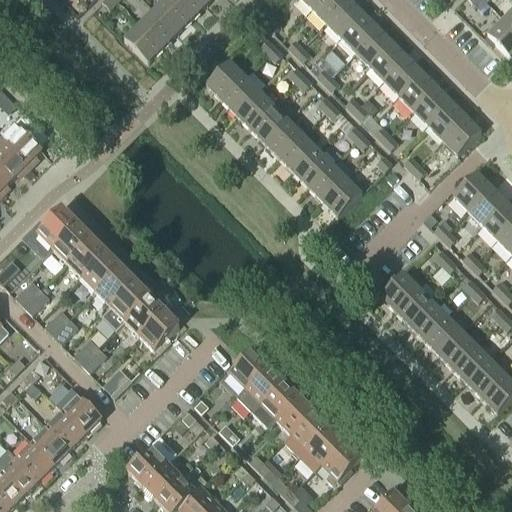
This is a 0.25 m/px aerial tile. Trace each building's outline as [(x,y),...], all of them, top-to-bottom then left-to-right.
[(110,13),(118,6),(111,0),(108,0),(103,6),(110,13)] [(178,38),(193,23),(169,0),(155,14),(178,38)] [(169,0),(193,23),(207,9),(198,0),(169,0)] [(198,0),(207,9),(215,0),(198,0)] [(299,0),(313,14),(326,0),(299,0)] [(328,28),(351,5),(346,0),(326,0),(313,14),(328,28)] [(479,0),(467,0),(466,2),(473,9),(481,2),(479,0)] [(343,43),(366,20),(351,5),(328,28),(343,43)] [(163,52),(178,38),(155,14),(140,29),(163,52)] [(357,58),(380,34),(366,20),(343,43),(357,58)] [(267,31),(275,38),(282,31),(274,24),(267,31)] [(511,33),(504,25),(488,41),(511,65),(511,63),(511,33)] [(149,67),(163,52),(140,29),(125,43),(149,67)] [(372,72),(395,49),(380,34),(357,58),(372,72)] [(269,60),(276,52),(269,45),(262,52),(269,60)] [(296,60),(304,53),(296,45),(289,53),(296,60)] [(386,87),(410,63),(395,49),(372,72),(386,87)] [(276,52),(269,60),(277,67),(284,59),(276,52)] [(304,53),(296,60),(304,68),(311,60),(304,53)] [(401,101),(424,78),(410,63),(386,87),(401,101)] [(223,105),(246,81),(231,67),(208,90),(223,105)] [(296,89),(304,81),(297,73),(288,81),(296,89)] [(325,89),(333,81),(325,74),(318,82),(325,89)] [(416,116),(439,93),(424,78),(401,101),(416,116)] [(237,119),(261,96),(246,81),(223,105),(237,119)] [(304,81),(296,89),(304,97),(312,89),(304,81)] [(333,81),(325,89),(333,97),(340,89),(333,81)] [(430,131),(454,107),(439,93),(416,116),(430,131)] [(252,134),(275,111),(261,96),(237,119),(252,134)] [(325,118),(333,109),(326,101),(317,111),(325,118)] [(354,118),(362,110),(354,103),(347,110),(354,118)] [(445,145),(468,122),(454,107),(430,131),(445,145)] [(333,109),(325,118),(332,126),(341,117),(333,109)] [(362,110),(354,118),(362,125),(369,118),(362,110)] [(267,149),(290,125),(275,111),(252,134),(267,149)] [(468,122),(445,145),(460,160),(483,136),(468,122)] [(281,163),(305,140),(290,125),(267,149),(281,163)] [(0,142),(31,173),(37,167),(34,164),(42,155),(14,128),(0,142)] [(354,148),(363,140),(355,132),(347,140),(354,148)] [(384,147),(391,140),(384,132),(376,140),(384,147)] [(296,178),(319,155),(305,140),(281,163),(296,178)] [(363,140),(354,148),(362,156),(370,148),(363,140)] [(391,140),(384,147),(391,155),(399,147),(391,140)] [(25,179),(31,173),(0,142),(0,170),(13,184),(22,176),(25,179)] [(311,193),(334,169),(319,155),(296,178),(311,193)] [(378,168),(386,176),(393,168),(386,161),(378,168)] [(413,176),(420,168),(412,161),(405,168),(413,176)] [(420,168),(413,176),(420,183),(427,176),(420,168)] [(325,207),(349,184),(334,169),(311,193),(325,207)] [(5,193),(13,184),(0,170),(0,200),(2,202),(8,196),(5,193)] [(469,215),(493,192),(478,177),(454,201),(469,215)] [(349,184),(325,207),(340,222),(363,199),(349,184)] [(484,230),(507,206),(493,192),(469,215),(484,230)] [(498,245),(511,230),(511,211),(507,206),(484,230),(498,245)] [(53,254),(78,230),(63,215),(39,239),(53,254)] [(442,242),(449,235),(442,228),(435,235),(442,242)] [(68,269),(92,244),(78,230),(53,254),(68,269)] [(511,258),(511,230),(498,245),(511,258)] [(449,235),(442,242),(449,250),(457,242),(449,235)] [(82,283),(107,259),(92,244),(68,269),(82,283)] [(470,271),(478,263),(469,254),(461,262),(470,271)] [(444,270),(451,263),(444,255),(436,263),(444,270)] [(97,298),(121,273),(107,259),(82,283),(97,298)] [(451,263),(444,270),(451,278),(459,270),(451,263)] [(478,263),(470,271),(479,280),(487,272),(478,263)] [(20,273),(12,265),(0,277),(0,286),(3,290),(20,273)] [(111,313),(136,288),(121,273),(97,298),(111,312),(111,313)] [(397,316),(420,293),(405,278),(382,301),(397,316)] [(470,301),(479,293),(471,285),(463,293),(470,301)] [(25,311),(41,295),(34,287),(17,304),(25,311)] [(501,302),(509,294),(501,287),(494,294),(501,302)] [(126,327),(150,303),(136,288),(111,313),(111,312),(102,320),(116,335),(125,326),(126,327)] [(411,331),(434,308),(420,293),(397,316),(411,331)] [(469,299),(463,293),(457,299),(463,305),(469,299)] [(479,293),(470,301),(478,309),(486,300),(479,293)] [(511,297),(509,294),(501,302),(509,309),(511,305),(511,297)] [(41,295),(25,311),(32,319),(49,302),(41,295)] [(140,342),(165,317),(150,303),(126,327),(140,342)] [(426,345),(449,322),(434,308),(411,331),(426,345)] [(499,330),(507,322),(499,314),(491,322),(499,330)] [(53,341),(71,324),(62,315),(45,332),(53,341)] [(165,317),(140,342),(155,356),(180,332),(165,317)] [(440,360),(464,337),(449,322),(426,345),(440,360)] [(511,326),(507,322),(499,330),(507,338),(511,332),(511,326)] [(71,324),(53,341),(61,349),(78,332),(71,324)] [(0,348),(10,339),(0,328),(0,348)] [(455,374),(478,351),(464,337),(440,360),(455,374)] [(83,370),(100,353),(90,344),(74,361),(83,370)] [(470,389),(493,366),(478,351),(455,374),(470,389)] [(100,353),(83,370),(90,377),(107,361),(100,353)] [(245,393),(268,369),(253,354),(230,377),(245,393)] [(13,370),(19,377),(25,371),(18,364),(13,370)] [(484,404),(507,381),(493,366),(470,389),(484,404)] [(252,417),(284,385),(268,369),(245,393),(236,401),(252,417)] [(11,384),(19,377),(13,370),(5,378),(11,384)] [(120,373),(103,390),(111,399),(115,404),(124,395),(133,387),(128,382),(120,373)] [(27,380),(34,387),(40,381),(33,374),(27,380)] [(27,380),(19,388),(26,395),(34,387),(27,380)] [(511,385),(507,381),(484,404),(499,418),(511,405),(511,385)] [(276,424),(299,400),(284,385),(252,417),(267,432),(276,423),(276,424)] [(62,415),(86,439),(101,424),(77,400),(62,415)] [(291,439),(315,416),(299,400),(276,424),(291,439)] [(202,405),(201,405),(198,402),(192,409),(201,418),(208,411),(202,405)] [(0,405),(0,415),(2,417),(9,410),(2,404),(0,405)] [(196,424),(189,417),(186,414),(179,422),(182,425),(183,424),(189,430),(196,424)] [(46,431),(70,454),(86,439),(62,415),(46,431)] [(283,447),(299,462),(307,454),(330,431),(315,416),(291,439),(283,447)] [(225,443),(232,436),(226,430),(219,437),(225,443)] [(31,446),(55,470),(70,454),(46,431),(31,446)] [(307,454),(299,462),(314,478),(322,470),(346,447),(330,431),(307,454)] [(232,436),(225,443),(233,450),(239,444),(232,436)] [(212,452),(219,445),(213,439),(206,446),(212,452)] [(129,477),(144,492),(168,467),(177,458),(160,440),(150,451),(153,453),(129,477)] [(219,445),(212,452),(220,460),(226,453),(219,445)] [(16,462),(39,485),(55,470),(31,446),(16,462)] [(346,447),(322,470),(331,479),(326,484),(332,490),(337,485),(338,485),(361,462),(359,460),(362,456),(354,448),(350,451),(346,447)] [(0,462),(0,476),(24,501),(39,485),(16,462),(15,463),(7,455),(0,462)] [(256,474),(263,467),(256,461),(250,467),(256,474)] [(158,506),(183,482),(168,467),(144,492),(158,506)] [(263,467),(256,474),(263,481),(270,474),(263,467)] [(242,483),(249,476),(243,469),(236,476),(242,483)] [(183,482),(158,506),(163,511),(181,511),(202,491),(208,486),(193,471),(183,482)] [(0,507),(4,511),(12,511),(24,501),(0,476),(0,507)] [(249,476),(242,483),(249,490),(256,483),(249,476)] [(212,511),(218,507),(202,491),(181,511),(212,511)] [(288,505),(294,498),(287,491),(280,497),(288,505)] [(409,511),(410,511),(394,496),(378,511),(409,511)] [(294,498),(288,505),(294,511),(301,504),(294,498)] [(276,511),(280,509),(273,501),(266,508),(270,511),(276,511)]
